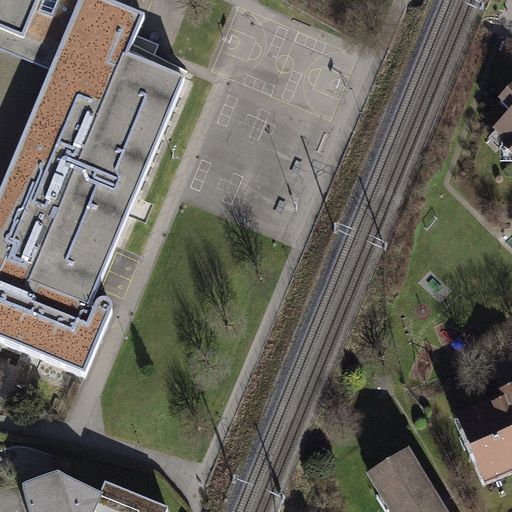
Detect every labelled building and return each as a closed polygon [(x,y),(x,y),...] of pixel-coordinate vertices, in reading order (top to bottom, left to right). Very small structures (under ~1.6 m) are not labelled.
[(0,0),(0,31),(58,56),(60,57),(84,0),(0,0)] [(144,20),(95,0),(84,0),(60,57),(58,56),(50,74),(0,194),(0,342),(85,379),(112,316),(113,312),(111,308),(108,305),(104,304),(99,304),(96,307),(95,311),(90,308),(185,83),(128,59),(144,20)] [(0,52),(50,74),(58,56),(0,31),(0,52)] [(511,113),(511,114),(495,132),(506,143),(501,147),(511,157),(511,90),(501,102),(511,113)] [(511,406),(509,400),(461,421),(479,462),(487,459),(492,469),(496,467),(499,474),(511,468),(511,406)] [(406,456),(372,477),(392,511),(448,511),(444,504),(437,508),(406,456)] [(167,511),(168,511),(106,486),(101,497),(59,480),(23,490),(28,511),(167,511)]
